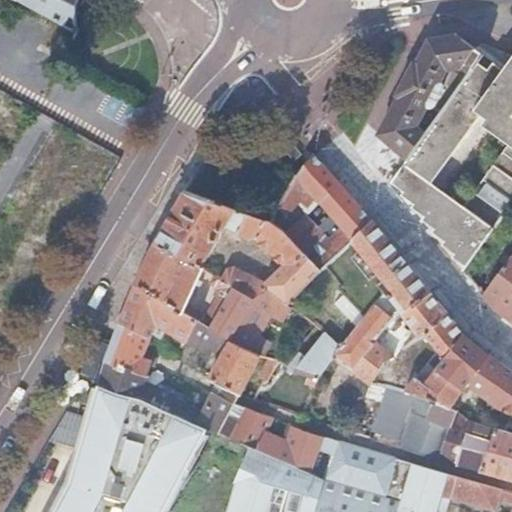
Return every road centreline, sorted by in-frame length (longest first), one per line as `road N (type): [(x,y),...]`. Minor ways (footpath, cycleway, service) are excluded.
road 1 (secondary): [(0,417),(187,110),(255,24)]
road 2 (secondary): [(310,23),(474,0)]
